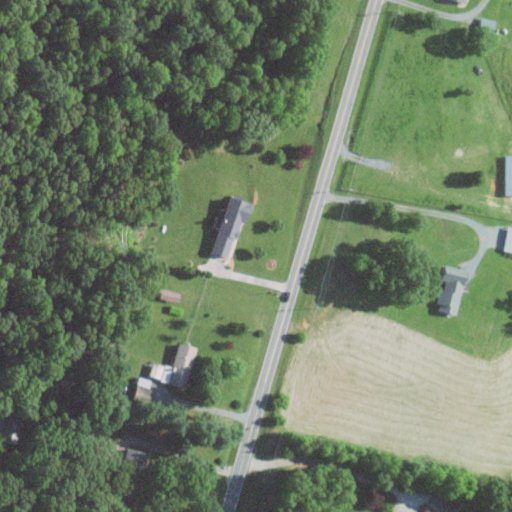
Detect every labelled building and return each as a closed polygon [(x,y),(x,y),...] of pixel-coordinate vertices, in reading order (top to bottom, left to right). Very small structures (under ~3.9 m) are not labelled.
[(500,196),(511,195),(511,155),(500,155),(500,196)] [(206,254),(223,258),(232,221),(240,223),(245,203),(219,197),(206,254)] [(511,227),(503,226),(499,251),(511,253),(511,227)] [(439,281),(431,310),(449,315),(461,271),(438,265),(434,280),(439,281)] [(173,293),(155,290),(154,299),(172,302),(173,293)] [(189,347),(172,344),(167,367),(147,363),(144,379),(181,387),(189,347)] [(145,381),(134,377),(127,396),(143,403),(148,391),(143,389),(145,381)]
